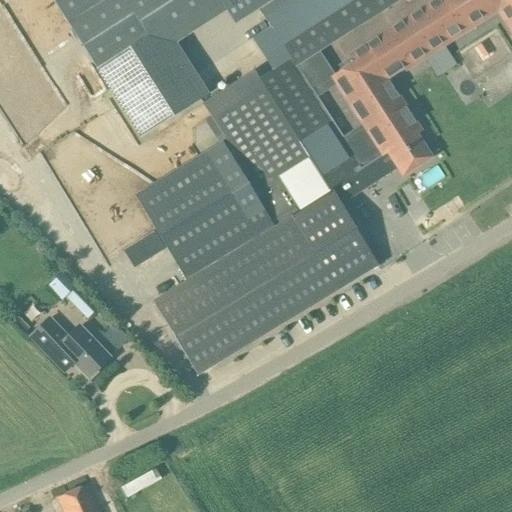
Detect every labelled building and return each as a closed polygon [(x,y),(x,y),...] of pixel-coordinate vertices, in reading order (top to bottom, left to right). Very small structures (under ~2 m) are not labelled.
[(227,140),(135,196),(187,282),(154,303),(200,375),(376,262),(330,190),(388,153),(402,177),(431,158),(417,135),(421,132),(386,77),(402,66),(405,72),(497,12),(511,34),(511,0),(435,0),(351,55),(355,62),(333,77),(316,52),(317,52),(313,45),(291,59),(272,71),(255,81),(253,78),(240,86),(238,83),(204,104),(213,118),(227,140)] [(220,0),(227,10),(234,20),(265,0),(220,0)] [(276,0),(259,11),(291,59),(313,45),(317,52),(398,0),(276,0)] [(111,40),(87,55),(140,138),(191,106),(200,100),(194,90),(153,25),(147,24),(142,27),(139,22),(111,40)] [(484,42),(477,47),(484,58),(492,53),(484,42)] [(66,271),(50,285),(64,300),(68,296),(89,319),(101,308),(66,271)] [(10,321),(23,335),(29,329),(16,315),(10,321)] [(68,335),(50,316),(28,337),(64,375),(73,366),(88,382),(113,358),(80,324),(68,335)] [(97,511),(87,486),(57,498),(62,511),(97,511)]
